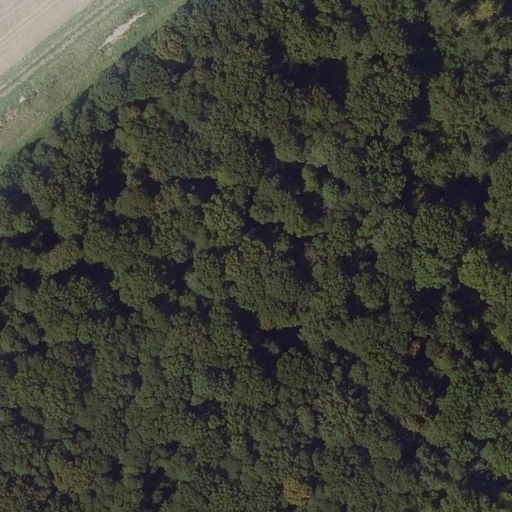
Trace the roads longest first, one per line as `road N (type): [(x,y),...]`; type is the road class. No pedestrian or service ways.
road 1 (track): [(282,0),(217,511)]
road 2 (track): [(0,175),(209,0)]
